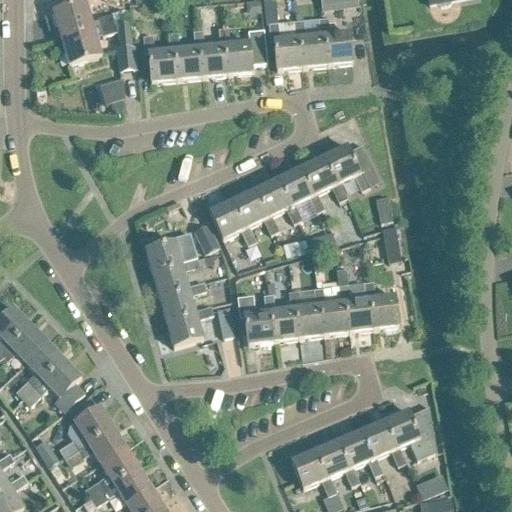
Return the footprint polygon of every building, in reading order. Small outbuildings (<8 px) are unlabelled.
[(319,0),(321,17),(358,14),(356,0),(319,0)] [(426,0),(429,11),(436,10),(440,12),(448,11),(451,7),(475,2),(474,0),(426,0)] [(247,31),(264,31),(263,4),(246,5),(247,31)] [(276,5),(264,6),(267,30),(269,30),(278,29),(276,5)] [(60,45),(113,30),(111,21),(96,25),(97,28),(90,29),(84,9),(52,18),(60,45)] [(323,42),(326,73),(352,70),(349,40),(334,41),(333,32),(329,33),(328,24),(319,25),(321,43),(323,42)] [(323,42),(321,43),(305,44),(303,27),(294,28),(295,45),(298,45),(301,75),(326,73),(323,42)] [(298,45),(295,45),(280,47),(278,29),(269,30),(270,48),(273,48),(276,78),(301,75),(298,45)] [(113,30),(60,45),(68,72),(100,63),(94,43),(101,41),(102,43),(116,39),(113,30)] [(132,54),(130,30),(117,31),(118,39),(119,55),(117,55),(119,79),(138,77),(136,54),(132,54)] [(223,52),(226,83),(253,80),(249,49),(230,51),(228,34),(218,35),(220,52),(223,52)] [(223,52),(220,52),(204,54),(203,37),(193,38),(195,55),(198,55),(201,85),(226,83),(223,52)] [(198,55),(195,55),(179,56),(178,39),(168,40),(170,57),(173,57),(176,88),(201,85),(198,55)] [(173,57),(170,57),(154,59),(153,42),(143,42),(145,69),(148,69),(150,90),(176,88),(173,57)] [(108,104),(127,101),(123,84),(105,87),(108,104)] [(349,159),(346,153),(323,164),(336,192),(340,190),(354,183),(362,198),(370,194),(367,188),(376,183),(361,153),(349,159)] [(348,205),(340,190),(336,192),(323,164),(300,175),(313,203),(317,201),(331,194),(338,209),(348,205)] [(325,216),(317,201),(313,203),(300,175),(277,186),(291,214),(295,211),(308,205),(316,220),(325,216)] [(302,227),(295,211),(291,214),(277,186),(255,197),(268,225),(272,222),(286,216),(293,231),(302,227)] [(279,237),(272,222),(268,225),(255,197),(232,208),(245,235),(250,233),(264,226),(271,241),(279,237)] [(381,230),(391,228),(387,203),(376,205),(381,230)] [(256,248),(250,233),(245,235),(232,208),(209,219),(222,247),(241,237),(248,252),(256,248)] [(360,238),(354,226),(349,229),(355,241),(360,238)] [(219,254),(208,233),(194,239),(205,261),(219,254)] [(389,269),(401,267),(395,234),(382,236),(389,269)] [(181,273),(180,269),(176,254),(193,249),(190,240),(173,245),(174,248),(144,257),(152,282),(181,273)] [(188,297),(187,293),(183,278),(200,273),(197,264),(180,269),(181,273),(152,282),(159,306),(188,297)] [(344,309),(340,309),(325,311),(322,287),(324,287),(323,279),(320,279),(319,271),(313,272),(316,295),(314,296),(316,312),(319,312),(323,343),(348,340),(344,309)] [(346,276),(337,277),(339,292),(348,291),(346,276)] [(196,321),(194,317),(190,302),(207,298),(204,288),(187,293),(188,297),(159,306),(166,330),(196,321)] [(369,306),(373,337),(398,333),(394,302),(375,305),(373,288),(363,289),(365,306),(369,306)] [(369,306),(365,306),(349,308),(348,291),(339,292),(340,309),(344,309),(348,340),(373,337),(369,306)] [(319,312),(316,312),(300,314),(298,298),(288,299),(290,316),(294,315),(298,346),(323,343),(319,312)] [(294,315),(290,316),(275,317),(273,301),(263,302),(265,319),(269,318),(273,349),(298,346),(294,315)] [(269,318),(265,319),(254,320),(252,303),(237,305),(240,323),(243,322),(247,352),(273,349),(269,318)] [(196,321),(166,330),(173,355),(203,346),(197,327),(214,322),(211,313),(194,317),(196,321)] [(0,361),(30,332),(13,314),(0,327),(0,344),(2,346),(0,347),(0,361)] [(222,346),(235,343),(230,315),(217,317),(222,346)] [(25,370),(47,349),(30,332),(0,361),(0,374),(15,360),(25,370)] [(23,406),(64,367),(47,349),(25,370),(35,380),(29,387),(16,399),(23,406)] [(64,367),(23,406),(30,413),(49,395),(58,405),(54,409),(63,420),(70,415),(84,402),(74,391),(81,384),(64,367)] [(84,452),(87,450),(113,434),(100,413),(74,430),(69,433),(67,440),(72,448),(59,457),(64,465),(84,452)] [(427,416),(410,424),(407,418),(383,428),(396,456),(400,454),(409,451),(416,468),(435,460),(427,416)] [(406,469),(400,454),(396,456),(383,428),(360,438),(372,466),(377,464),(390,459),(396,473),(406,469)] [(100,470),(126,454),(113,434),(87,450),(84,452),(64,465),(70,473),(93,458),(100,470)] [(383,480),(377,464),(372,466),(360,438),(337,448),(349,476),(354,474),(368,468),(374,483),(383,480)] [(48,475),(59,467),(46,447),(34,454),(48,475)] [(360,490),(354,474),(349,476),(337,448),(314,458),(326,486),(331,484),(345,478),(351,494),(360,490)] [(90,505),(139,474),(126,454),(100,470),(108,482),(85,496),(90,505)] [(337,499),(331,484),(326,486),(314,458),(290,468),(302,496),(322,488),(328,503),(337,499)] [(0,500),(10,495),(8,492),(0,479),(0,477),(13,469),(9,462),(0,467),(0,500)] [(90,505),(82,510),(83,511),(97,511),(119,499),(126,511),(152,495),(139,474),(113,491),(90,505)] [(425,505),(452,494),(445,478),(419,489),(425,505)] [(10,495),(0,500),(0,511),(21,511),(13,499),(27,490),(22,483),(8,492),(10,495)] [(163,511),(152,495),(126,511),(163,511)] [(342,511),(337,499),(328,503),(324,505),(326,511),(342,511)] [(368,511),(364,503),(355,507),(357,511),(368,511)]
